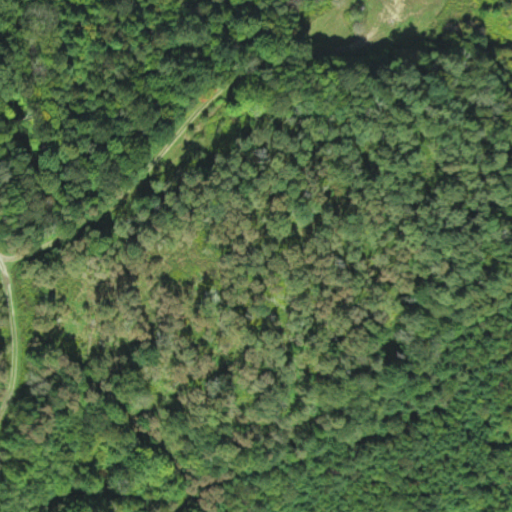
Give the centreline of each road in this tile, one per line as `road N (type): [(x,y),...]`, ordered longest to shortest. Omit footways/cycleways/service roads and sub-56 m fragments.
road 1 (track): [(45,155),(134,147),(299,48),(382,25),(444,49),(465,116),(460,190),(382,259),(305,311),(225,311),(58,269)]
road 2 (track): [(0,117),(45,155),(58,233),(58,326),(30,390),(0,420)]
